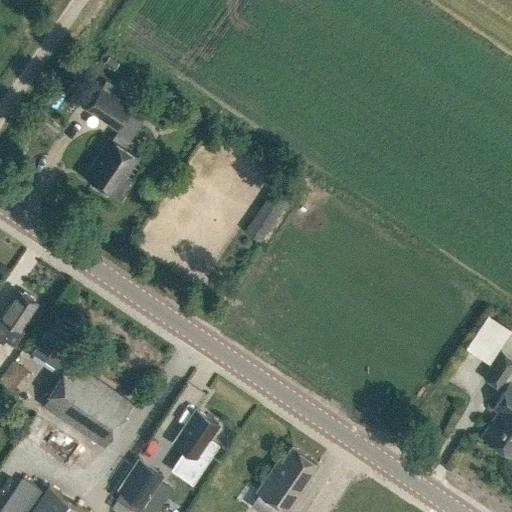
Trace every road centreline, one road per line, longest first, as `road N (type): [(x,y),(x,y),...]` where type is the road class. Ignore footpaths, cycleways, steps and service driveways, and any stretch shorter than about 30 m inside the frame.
road 1 (secondary): [(455,511),(0,202)]
road 2 (unclassified): [(0,112),(77,0)]
